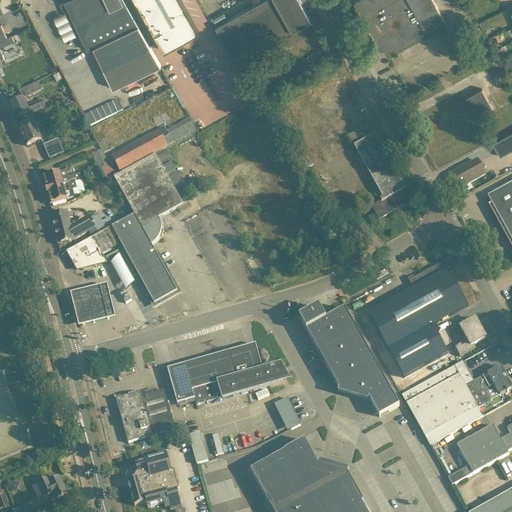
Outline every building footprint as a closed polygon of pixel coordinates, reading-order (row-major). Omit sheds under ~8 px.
[(88,50),(93,47),(113,88),(161,66),(138,26),(138,25),(124,0),(66,0),(64,1),(67,6),(63,8),(65,12),(69,10),(65,12),(69,20),(72,18),(88,50)] [(181,0),(136,0),(164,50),(199,31),(193,21),(181,0)] [(267,44),(311,19),(300,0),(263,0),(231,18),(216,26),(219,33),(235,61),(267,43),(267,44)] [(386,49),(386,50),(389,54),(396,50),(396,51),(423,36),(423,35),(435,28),(437,31),(448,25),(434,0),(358,0),(354,3),(356,6),(355,6),(360,15),(360,14),(363,19),(362,20),(365,25),(366,25),(368,28),(367,28),(370,34),(371,33),(373,36),(372,37),(375,43),(376,42),(377,45),(378,48),(379,48),(380,50),(389,45),(389,48),(386,49)] [(224,13),(213,19),(216,24),(226,18),(224,13)] [(486,19),(479,23),(483,30),(487,27),(488,22),(486,19)] [(284,38),(289,46),(317,30),(312,22),(284,38)] [(1,24),(0,24),(0,62),(6,60),(0,47),(0,46),(15,40),(12,35),(7,37),(1,24)] [(497,38),(491,41),(494,48),(500,45),(497,38)] [(508,58),(502,61),(505,67),(511,64),(508,58)] [(324,71),(296,87),(305,103),(333,87),(324,71)] [(38,83),(24,90),(28,98),(29,98),(42,91),(38,83)] [(333,87),(305,103),(313,119),(342,103),(333,87)] [(493,108),(482,88),(466,97),(477,117),(493,108)] [(28,108),(24,99),(9,106),(16,121),(45,109),(42,102),(28,108)] [(118,101),(86,116),(92,128),(123,112),(118,101)] [(65,105),(68,111),(76,108),(73,102),(65,105)] [(322,134),(351,119),(342,103),(313,119),(322,134)] [(248,116),(254,127),(271,117),(265,106),(248,116)] [(44,112),(46,118),(54,114),(52,109),(44,112)] [(59,124),(55,114),(19,129),(27,147),(36,143),(42,141),(37,129),(50,124),(51,127),(59,124)] [(236,137),(254,127),(248,116),(230,126),(236,137)] [(277,128),(271,117),(254,127),(260,137),(277,128)] [(112,168),(116,166),(121,174),(174,145),(173,144),(196,132),(190,119),(166,132),(165,129),(112,158),(112,159),(108,161),(112,168)] [(322,134),(331,150),(359,134),(351,119),(322,134)] [(254,127),(236,137),(242,147),(260,137),(254,127)] [(265,148),(283,138),(277,128),(260,137),(265,148)] [(511,149),(511,131),(493,142),(500,156),(511,149)] [(368,150),(359,134),(331,150),(340,166),(368,150)] [(242,147),(248,158),(265,148),(260,137),(242,147)] [(283,138),(265,148),(271,158),(289,149),(283,138)] [(44,146),(46,153),(61,147),(58,140),(44,146)] [(271,158),(265,148),(248,158),(253,168),(271,158)] [(295,159),(289,149),(271,158),(277,169),(295,159)] [(348,182),(377,166),(368,150),(340,166),(348,182)] [(92,155),(98,170),(100,169),(109,165),(102,152),(102,151),(92,155)] [(155,252),(153,248),(152,246),(154,244),(156,243),(157,241),(158,240),(159,239),(159,237),(160,236),(161,234),(161,232),(161,231),(161,229),(161,227),(161,226),(161,224),(160,222),(159,220),(161,218),(178,209),(183,206),(181,201),(176,192),(156,156),(115,179),(135,215),(118,225),(115,227),(93,239),(100,252),(101,252),(117,243),(118,246),(121,245),(155,305),(177,292),(155,252)] [(253,168),(259,179),(277,169),(271,158),(253,168)] [(283,179),(300,170),(295,159),(277,169),(283,179)] [(478,161),(459,172),(450,176),(458,190),(486,175),(478,161)] [(109,165),(100,169),(108,182),(115,178),(116,177),(109,165)] [(377,166),(348,182),(357,197),(385,182),(377,166)] [(277,169),(259,179),(265,189),(283,179),(277,169)] [(283,179),(288,189),(306,179),(300,170),(283,179)] [(44,185),(46,192),(75,183),(75,182),(81,180),(80,175),(69,178),(67,171),(60,173),(52,175),(43,178),(45,185),(44,185)] [(288,189),(283,179),(265,189),(270,198),(288,189)] [(311,189),(306,179),(288,189),(294,199),(311,189)] [(385,182),(357,197),(366,213),(394,197),(385,182)] [(77,190),(75,183),(46,192),(48,199),(49,199),(51,205),(60,203),(68,200),(74,199),(75,197),(73,191),(77,190)] [(511,241),(511,184),(488,198),(511,241)] [(294,199),(288,189),(270,198),(276,209),(294,199)] [(311,189),(294,199),(299,210),(317,200),(311,189)] [(394,197),(366,213),(374,229),(403,213),(394,197)] [(276,209),(282,219),(299,210),(294,199),(276,209)] [(317,200),(299,210),(305,220),(323,210),(317,200)] [(305,220),(299,210),(282,219),(287,230),(305,220)] [(311,231),(329,221),(323,210),(305,220),(311,231)] [(93,239),(115,227),(110,218),(102,222),(98,215),(90,219),(89,217),(72,226),(68,212),(61,215),(51,217),(58,245),(75,241),(90,233),(93,239)] [(305,220),(287,230),(293,240),(311,231),(305,220)] [(335,231),(329,221),(311,231),(317,241),(335,231)] [(293,240),(299,251),(317,241),(311,231),(293,240)] [(335,231),(317,241),(323,252),(340,242),(335,231)] [(93,239),(68,253),(78,271),(107,263),(101,252),(100,252),(93,239)] [(323,252),(317,241),(299,251),(305,262),(323,252)] [(107,258),(112,268),(121,253),(120,251),(107,258)] [(368,314),(389,351),(404,378),(440,360),(424,332),(468,307),(450,274),(452,273),(446,262),(409,282),(413,289),(368,314)] [(109,286),(73,295),(81,328),(117,320),(109,286)] [(124,291),(119,293),(124,304),(130,301),(124,291)] [(300,319),(303,325),(326,366),(365,345),(345,310),(326,320),(319,308),(300,319)] [(455,349),(460,357),(476,349),(474,345),(486,339),(485,337),(486,336),(483,329),(481,330),(478,324),(476,325),(474,321),(461,329),(467,340),(455,349)] [(242,395),(270,387),(282,383),(274,368),(263,371),(256,345),(168,370),(178,405),(195,400),(197,406),(241,394),(242,395)] [(326,366),(339,390),(338,394),(369,403),(369,400),(380,418),(400,407),(365,345),(326,366)] [(474,382),(463,363),(446,372),(402,397),(420,429),(430,447),(483,418),(482,417),(478,409),(491,402),(478,380),(474,382)] [(507,379),(507,378),(501,367),(478,380),(491,402),(511,390),(511,387),(509,381),(507,382),(506,381),(507,379)] [(116,400),(129,444),(176,431),(164,391),(146,397),(147,400),(143,401),(141,393),(116,400)] [(287,432),(301,425),(288,398),(274,405),(287,432)] [(511,449),(511,426),(507,429),(511,435),(510,436),(501,441),(493,427),(457,446),(469,468),(462,472),(466,479),(509,456),(507,453),(511,449)] [(208,462),(200,434),(189,437),(197,465),(208,462)] [(364,503),(348,474),(349,471),(319,462),(318,466),(305,441),(285,452),(285,453),(251,472),(273,511),(348,511),(362,504),(364,503)] [(130,468),(130,469),(132,476),(129,477),(130,482),(128,483),(135,507),(146,504),(148,509),(164,504),(165,509),(175,506),(176,511),(184,511),(184,510),(183,510),(181,504),(182,504),(178,493),(180,492),(174,472),(173,473),(167,454),(155,458),(145,460),(146,462),(135,465),(136,466),(130,468)] [(60,478),(50,483),(49,479),(37,484),(44,499),(16,511),(54,511),(50,503),(57,500),(57,501),(68,495),(63,485),(63,484),(61,481),(61,479),(60,478)] [(11,489),(12,487),(13,483),(7,480),(4,488),(7,489),(8,490),(11,489)] [(511,511),(511,491),(504,496),(491,503),(475,511),(511,511)]
